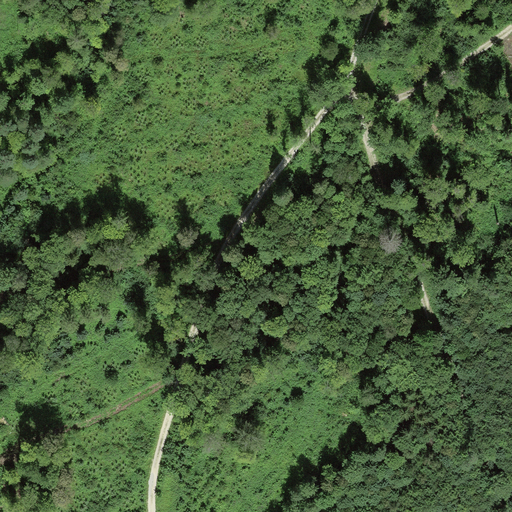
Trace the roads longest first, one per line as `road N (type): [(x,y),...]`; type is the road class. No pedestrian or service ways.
road 1 (track): [(372,0),(350,90),(229,237),(179,373),(154,511)]
road 2 (track): [(350,90),(502,511)]
road 3 (track): [(357,112),(389,102),(511,24)]
